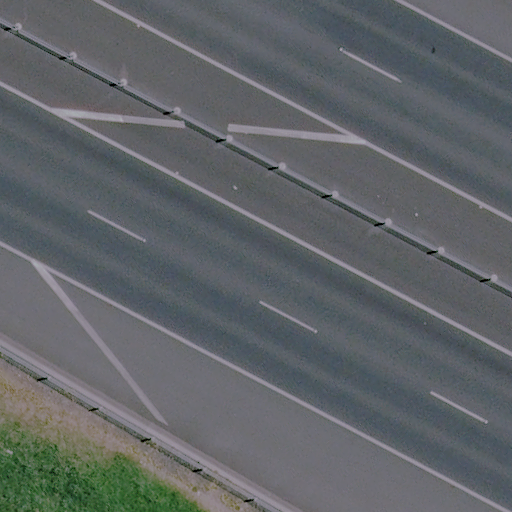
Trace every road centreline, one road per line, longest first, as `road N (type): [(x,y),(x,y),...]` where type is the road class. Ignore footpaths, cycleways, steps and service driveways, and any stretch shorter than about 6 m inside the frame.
road 1 (motorway): [(511,424),(0,153)]
road 2 (motorway): [(272,0),(511,126)]
